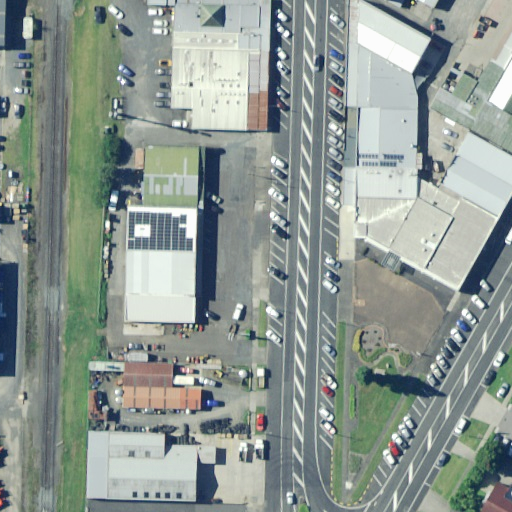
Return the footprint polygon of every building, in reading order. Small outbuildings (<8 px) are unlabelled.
[(0,0),(0,45),(9,45),(9,0),(0,0)] [(267,4),(206,0),(178,0),(170,110),(189,112),(188,128),(257,133),(267,4)] [(421,29),(367,0),(348,0),(347,43),(397,73),(421,29)] [(511,151),(511,32),(496,61),(479,52),(468,71),(445,59),(422,102),(460,123),(511,151)] [(347,43),(343,195),(407,196),(407,172),(407,79),(397,73),(347,43)] [(485,212),(511,164),(511,151),(460,123),(428,181),(485,212)] [(187,139),(134,138),(133,202),(186,203),(187,139)] [(486,216),(407,172),(407,196),(343,195),(342,226),(448,285),(486,216)] [(184,205),(117,204),(115,320),(182,321),(184,205)] [(157,363),(109,362),(108,406),(188,407),(189,384),(156,383),(157,363)] [(154,431),(75,430),(74,500),(181,502),(182,441),(153,441),(154,431)] [(511,511),(511,485),(486,471),(468,504),(483,511),(511,511)]
